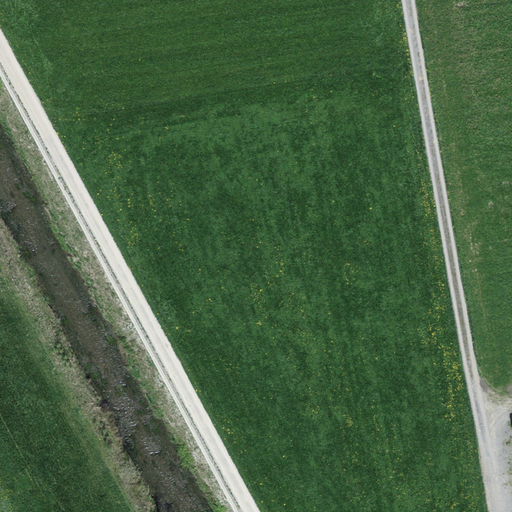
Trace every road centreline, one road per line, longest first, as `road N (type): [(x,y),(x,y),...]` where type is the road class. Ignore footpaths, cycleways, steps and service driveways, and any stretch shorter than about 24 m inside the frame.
road 1 (track): [(0,43),(251,511)]
road 2 (track): [(496,511),(409,0)]
